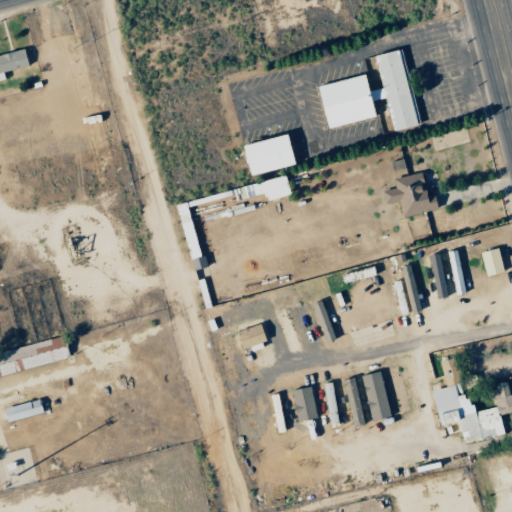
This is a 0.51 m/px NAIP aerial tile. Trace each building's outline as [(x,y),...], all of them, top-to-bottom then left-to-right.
[(314,85),(323,128),(376,117),(372,101),(384,98),(390,130),(417,125),(401,49),(373,55),(379,88),(368,90),(365,75),(314,85)] [(0,54),(0,72),(28,68),(25,50),(0,54)] [(247,176),(291,165),(283,134),(239,145),(247,176)] [(436,209),(433,194),(424,195),(420,173),(392,179),(394,188),(381,191),(383,204),(398,202),(401,216),(436,209)] [(288,196),(284,176),(249,183),(251,196),(264,193),(265,200),(288,196)] [(186,203),(176,205),(190,270),(200,267),(186,203)] [(484,276),(502,272),(496,248),(478,252),(484,276)] [(448,251),(452,295),(461,294),(457,250),(448,251)] [(427,255),(435,299),(445,297),(437,254),(427,255)] [(310,304),(324,343),(333,340),(319,301),(310,304)] [(239,350),(249,347),(250,351),(263,348),(258,325),(234,331),(239,350)] [(213,338),(222,372),(232,369),(223,336),(213,338)] [(0,353),(0,375),(67,359),(62,339),(0,353)] [(503,435),(499,414),(511,412),(511,396),(511,394),(507,394),(505,382),(491,385),(495,408),(471,412),(469,399),(462,400),(455,358),(439,361),(443,388),(429,390),(435,425),(456,422),(458,433),(464,432),(466,442),(503,435)] [(396,413),(406,411),(398,366),(388,368),(396,413)] [(389,417),(378,372),(359,376),(370,421),(389,417)] [(341,381),(352,427),(365,424),(354,377),(341,381)] [(295,421),(314,418),(309,387),(290,390),(295,421)] [(5,422),(42,412),(39,399),(2,409),(5,422)]
